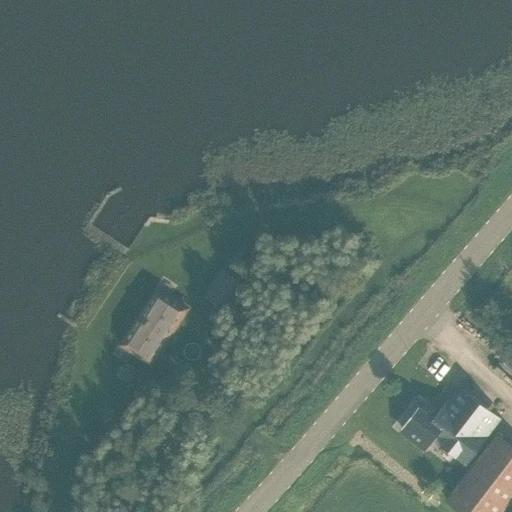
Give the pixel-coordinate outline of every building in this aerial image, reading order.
[(205,296),(229,313),(246,287),(222,271),(205,296)] [(159,289),(121,344),(150,363),(187,309),(159,289)] [(476,338),(483,327),(472,320),(465,331),(476,338)] [(445,404),(446,403),(445,403),(434,417),(419,406),(401,428),(427,448),(437,435),(469,460),(465,465),(466,466),(489,436),(488,435),(487,436),(480,431),(492,415),(466,396),(454,411),(445,404)] [(511,511),(511,445),(497,434),(446,499),(462,511),(511,511)]
